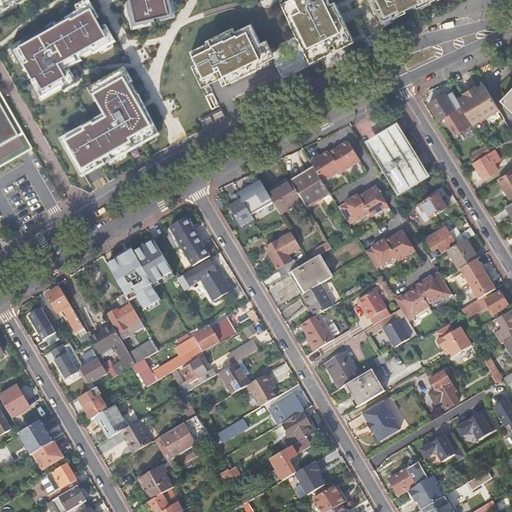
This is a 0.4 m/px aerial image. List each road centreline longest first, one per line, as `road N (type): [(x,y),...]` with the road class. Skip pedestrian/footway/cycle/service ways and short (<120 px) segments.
road 1 (secondary): [(385,56),(142,176),(0,267)]
road 2 (residential): [(387,511),(191,183)]
road 3 (residential): [(119,511),(0,310)]
road 4 (secondary): [(191,183),(399,81)]
road 5 (secondary): [(0,299),(191,183)]
road 6 (residential): [(511,270),(399,81)]
